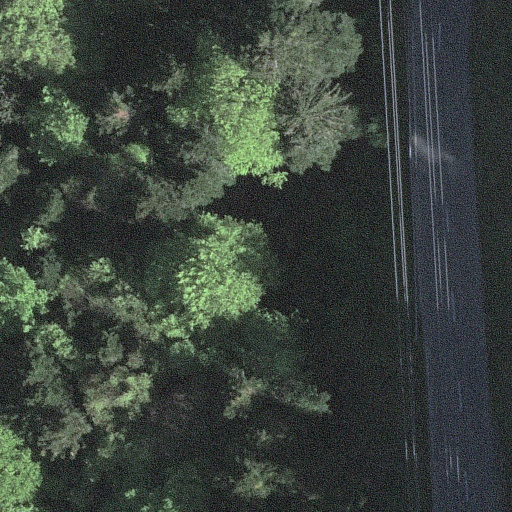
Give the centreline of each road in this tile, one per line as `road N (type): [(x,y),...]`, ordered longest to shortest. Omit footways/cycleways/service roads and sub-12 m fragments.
road 1 (tertiary): [(438,0),(438,101),(471,511)]
road 2 (track): [(0,332),(34,204),(74,112),(151,33),(159,0)]
